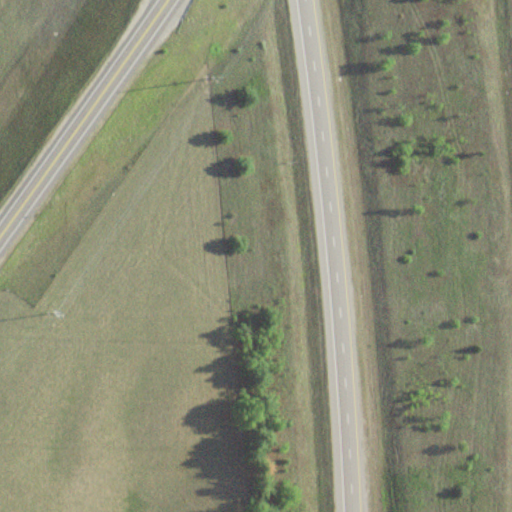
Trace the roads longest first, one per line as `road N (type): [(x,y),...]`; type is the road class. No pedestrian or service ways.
road 1 (motorway): [(296,0),(359,511)]
road 2 (tertiary): [(0,234),(166,0)]
